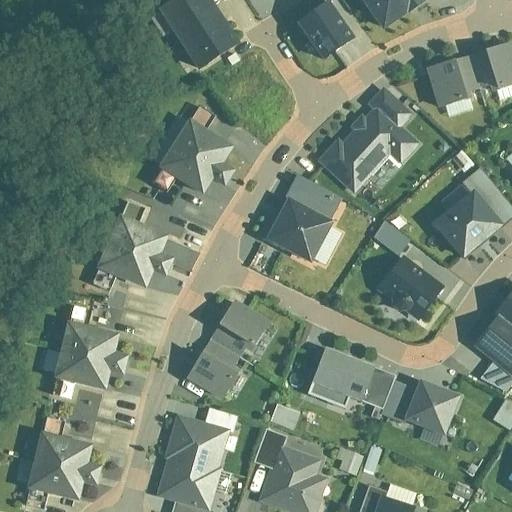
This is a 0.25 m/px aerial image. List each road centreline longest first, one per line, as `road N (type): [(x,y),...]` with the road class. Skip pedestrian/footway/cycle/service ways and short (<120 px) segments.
road 1 (residential): [(511,243),(454,336),(408,358),(242,287)]
road 2 (residential): [(203,268),(164,370),(126,511)]
road 3 (residential): [(294,128),(203,268)]
road 4 (residential): [(494,7),(364,60)]
